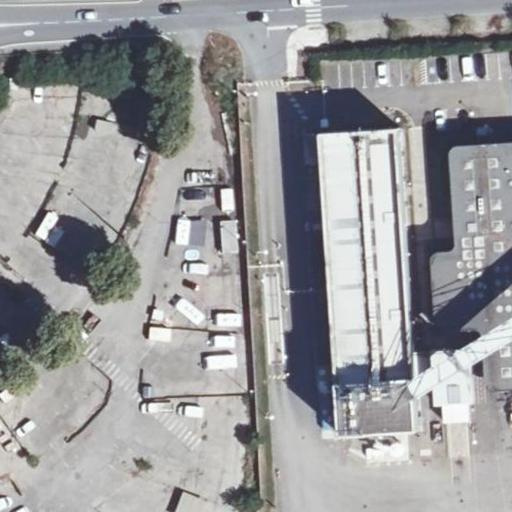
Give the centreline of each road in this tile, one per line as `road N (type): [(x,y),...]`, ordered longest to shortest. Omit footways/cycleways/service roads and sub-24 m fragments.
road 1 (unclassified): [(39,19),(355,0)]
road 2 (unknown): [(297,472),(511,464)]
